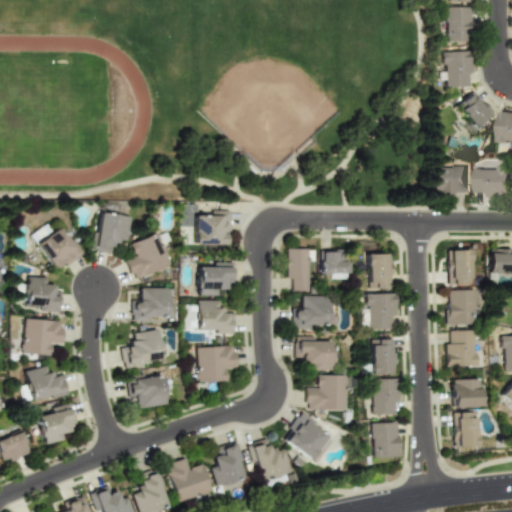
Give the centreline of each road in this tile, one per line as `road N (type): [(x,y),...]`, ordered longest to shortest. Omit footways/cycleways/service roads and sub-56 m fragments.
road 1 (residential): [(511,222),(281,219),(264,230),(261,251),(270,399),(0,499)]
road 2 (residential): [(418,221),(425,497)]
road 3 (secondary): [(511,487),(346,511)]
road 4 (residential): [(118,451),(95,378),(98,289)]
